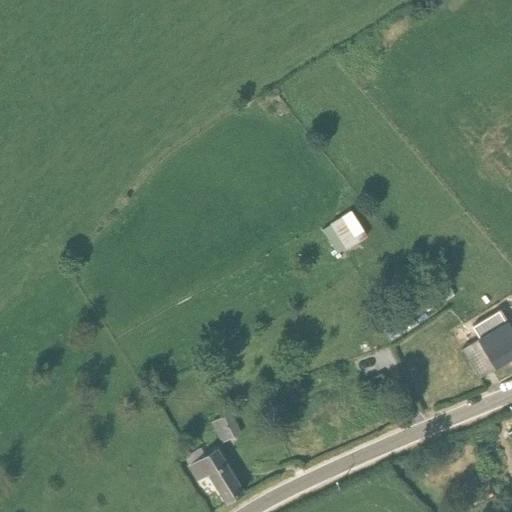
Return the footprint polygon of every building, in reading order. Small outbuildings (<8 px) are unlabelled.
[(330,226),(321,231),(337,255),(345,250),(345,251),(366,238),(350,212),(329,225),(330,226)] [(497,327),(461,350),(478,378),(511,357),(511,330),(498,308),(488,314),(497,327)] [(230,413),(210,424),(221,444),(240,434),(230,413)] [(199,449),(185,458),(189,465),(186,467),(195,482),(208,475),(226,503),(242,493),(215,449),(205,456),(199,449)] [(434,501),(444,491),(429,473),(418,483),(434,501)]
